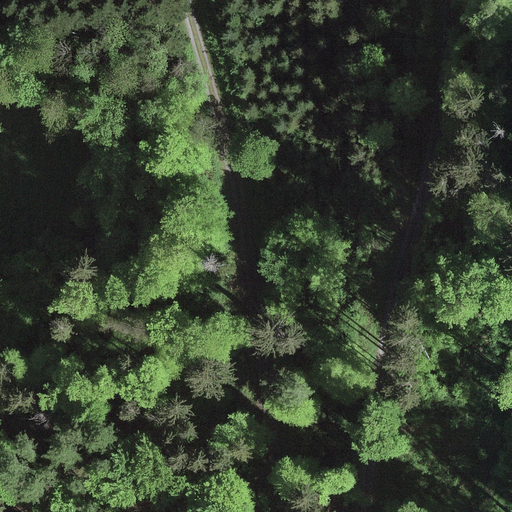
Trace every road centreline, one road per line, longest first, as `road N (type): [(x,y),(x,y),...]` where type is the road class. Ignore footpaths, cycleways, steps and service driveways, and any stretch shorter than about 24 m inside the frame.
road 1 (track): [(199,0),(244,212),(290,511)]
road 2 (track): [(382,511),(405,295),(444,129),(457,0)]
